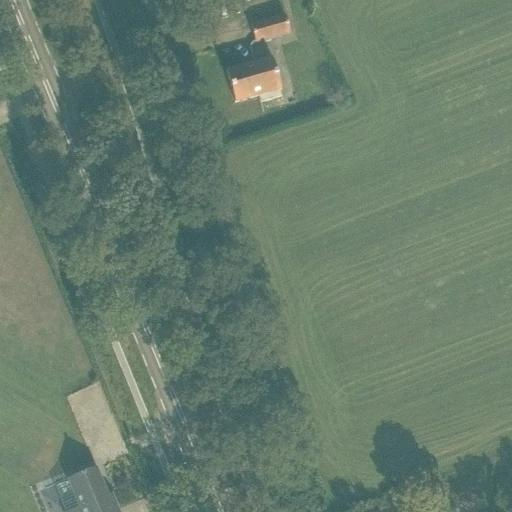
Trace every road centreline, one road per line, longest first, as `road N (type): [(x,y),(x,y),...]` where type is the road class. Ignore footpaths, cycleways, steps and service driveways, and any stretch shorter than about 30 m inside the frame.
road 1 (primary): [(215,511),(10,0)]
road 2 (track): [(167,0),(118,61),(15,106)]
